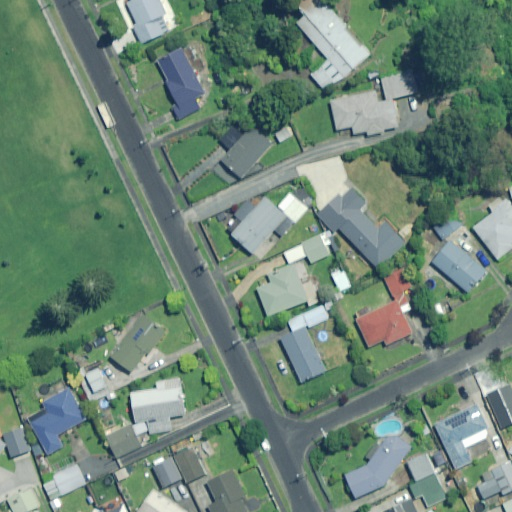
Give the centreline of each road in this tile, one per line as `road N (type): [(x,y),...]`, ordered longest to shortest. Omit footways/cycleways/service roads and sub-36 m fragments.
road 1 (residential): [(278,446),(67,0)]
road 2 (residential): [(511,330),(278,446)]
